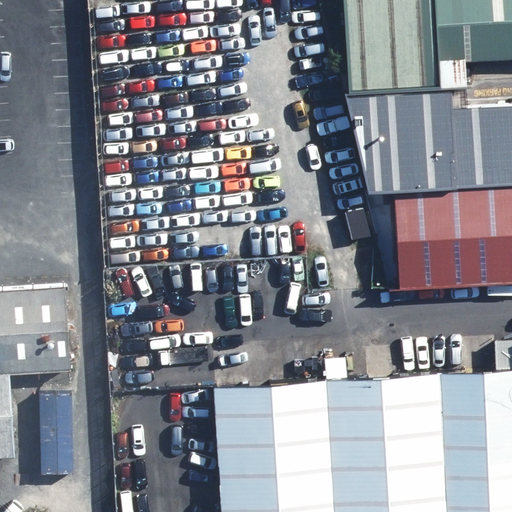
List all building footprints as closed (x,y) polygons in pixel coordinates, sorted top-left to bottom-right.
[(451,66),(447,0),(357,0),(362,95),(452,90),(451,66)] [(511,0),(447,0),(451,66),(511,62),(511,0)] [(401,198),(511,192),(511,90),(362,95),(346,95),(379,200),(401,198)] [(511,199),(400,207),(406,294),(511,287),(511,199)] [(0,290),(0,372),(73,367),(67,286),(0,290)] [(498,362),(215,378),(223,511),(511,511),(511,332),(496,334),(498,362)] [(0,376),(0,450),(22,449),(16,375),(0,376)]
